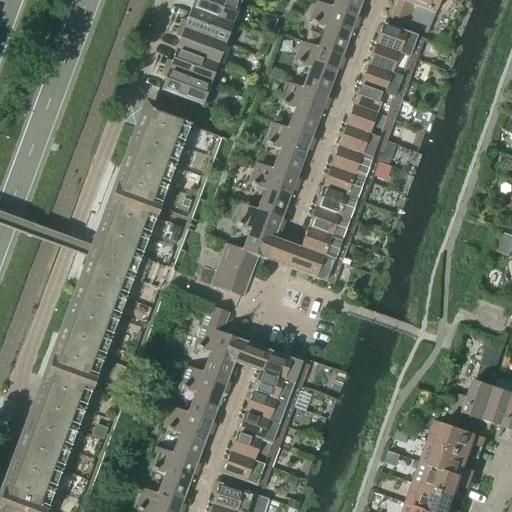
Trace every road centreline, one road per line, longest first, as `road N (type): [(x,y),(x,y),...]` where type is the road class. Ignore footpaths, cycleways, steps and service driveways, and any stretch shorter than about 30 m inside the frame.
road 1 (residential): [(196,511),(380,0)]
road 2 (residential): [(0,457),(26,362),(163,0)]
road 3 (secondary): [(0,245),(92,0)]
